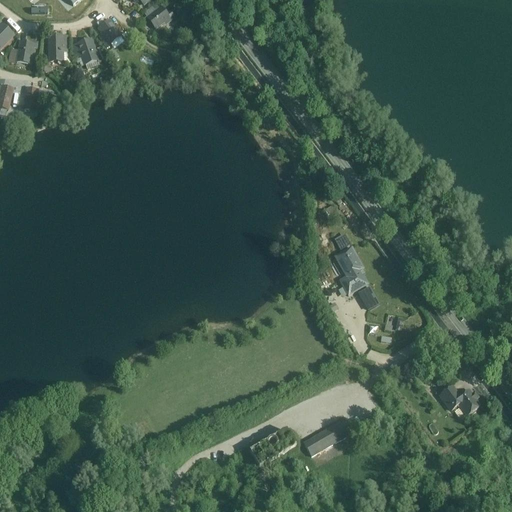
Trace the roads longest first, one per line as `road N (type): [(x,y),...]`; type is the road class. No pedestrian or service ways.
road 1 (tertiary): [(214,0),(511,391)]
road 2 (residential): [(0,6),(24,26),(53,26),(83,24),(109,3)]
